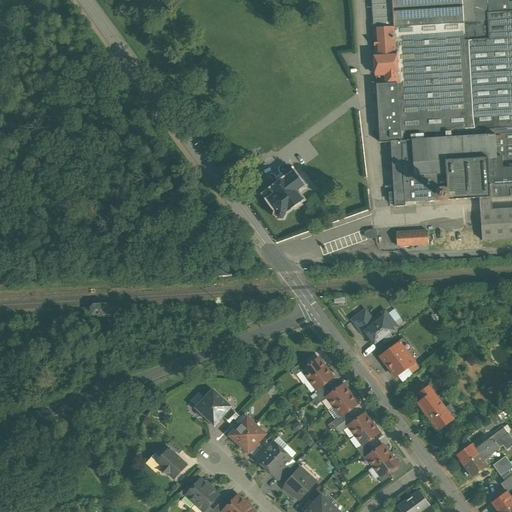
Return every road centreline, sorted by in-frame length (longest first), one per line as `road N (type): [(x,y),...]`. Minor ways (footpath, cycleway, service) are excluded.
road 1 (tertiary): [(87,0),(315,313)]
road 2 (tertiary): [(0,427),(315,313)]
road 3 (tertiary): [(315,313),(432,460)]
